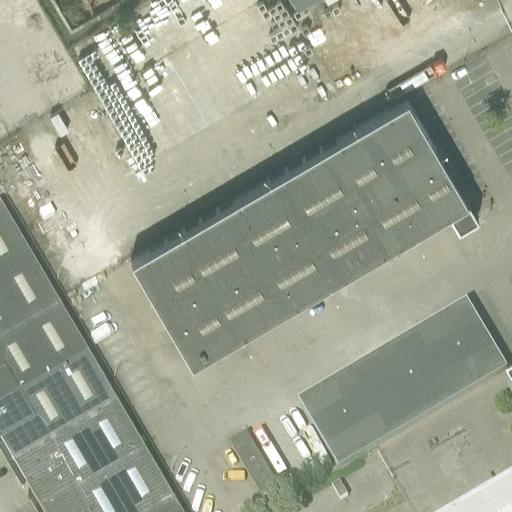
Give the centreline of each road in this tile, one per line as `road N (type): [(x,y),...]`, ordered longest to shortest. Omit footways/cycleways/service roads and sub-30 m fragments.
road 1 (unknown): [(511,223),(202,390),(169,375),(70,227)]
road 2 (unknown): [(70,227),(278,105)]
road 3 (unknown): [(0,34),(35,83),(43,117),(29,156),(70,227)]
